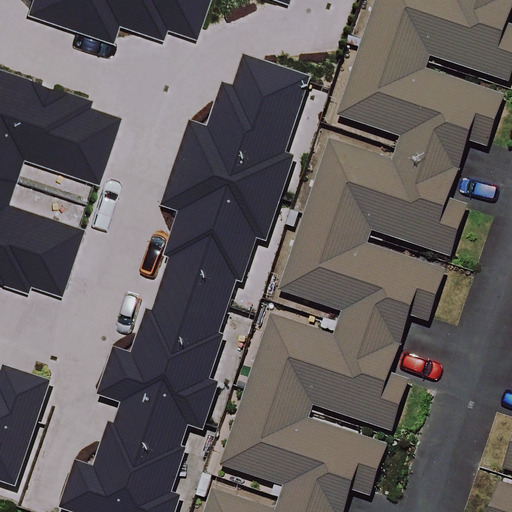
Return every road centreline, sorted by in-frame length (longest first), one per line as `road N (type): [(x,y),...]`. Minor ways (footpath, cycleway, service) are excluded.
road 1 (residential): [(174,85),(92,349)]
road 2 (residential): [(430,511),(511,267)]
road 3 (residential): [(174,85),(0,28)]
road 4 (residential): [(309,0),(300,26),(207,55),(174,85)]
road 5 (residential): [(92,349),(48,494)]
